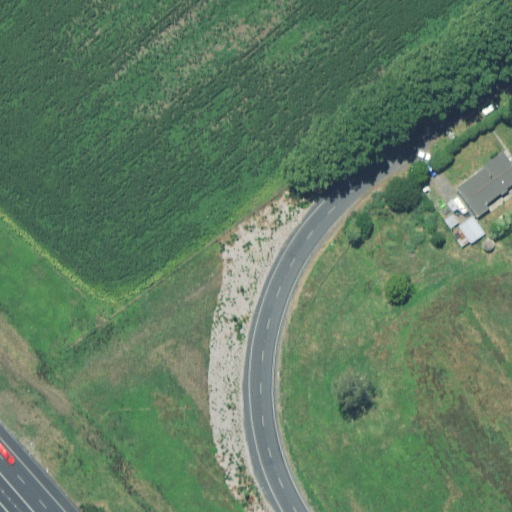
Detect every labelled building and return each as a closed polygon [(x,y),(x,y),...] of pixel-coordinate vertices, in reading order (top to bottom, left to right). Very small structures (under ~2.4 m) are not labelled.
[(458,188),(479,218),(492,209),(488,204),(511,187),(511,164),(505,155),(458,188)] [(488,235),(475,216),(461,226),(474,245),(488,235)] [(290,271),(314,303),(347,280),(323,247),(290,271)] [(314,303),(290,271),(260,292),(284,325),(314,303)] [(257,295),(227,318),(252,351),(282,328),(257,295)] [(231,328),(199,354),(266,439),(298,414),(231,328)]
